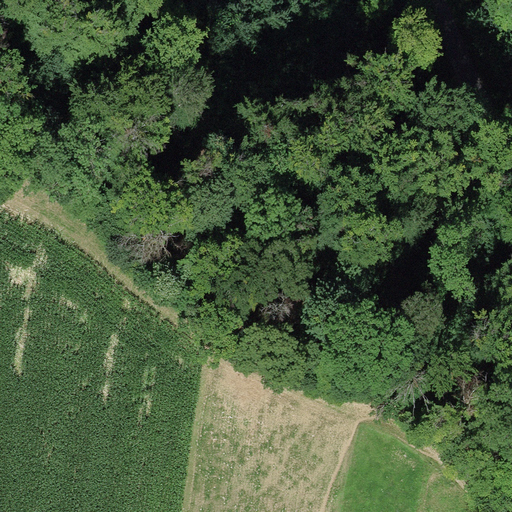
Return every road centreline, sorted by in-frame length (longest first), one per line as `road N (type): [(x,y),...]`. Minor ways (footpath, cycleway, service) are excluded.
road 1 (track): [(256,359),(379,413),(495,511)]
road 2 (unclassified): [(511,168),(423,0)]
